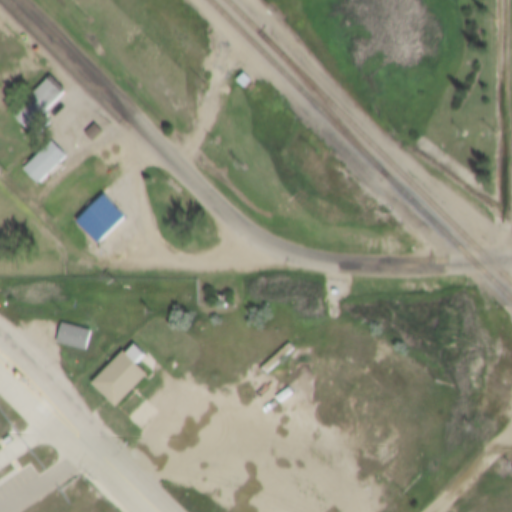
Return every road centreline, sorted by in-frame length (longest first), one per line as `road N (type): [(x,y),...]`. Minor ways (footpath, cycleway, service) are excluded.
road 1 (residential): [(43,0),(285,243),(327,258),(511,260)]
road 2 (trunk): [(153,511),(55,417)]
